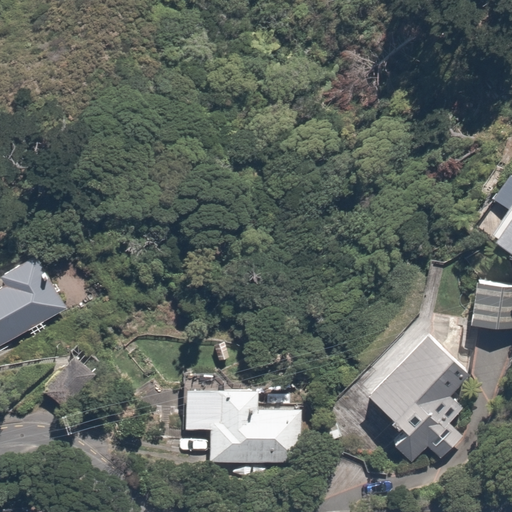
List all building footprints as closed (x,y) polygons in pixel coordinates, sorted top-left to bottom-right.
[(511,216),(496,240),(511,251),(511,171),(495,197),(511,208),(511,216)] [(0,344),(71,304),(40,249),(4,269),(11,280),(0,286),(0,344)] [(511,287),(476,284),(473,321),(508,324),(511,287)] [(433,441),(446,455),(469,433),(454,418),(468,405),(456,392),(477,372),(437,331),(374,391),(427,447),(433,441)] [(106,364),(81,344),(46,387),(71,407),(106,364)] [(264,387),(194,385),(192,426),(215,427),(214,460),(299,463),(301,406),(263,405),(264,387)]
